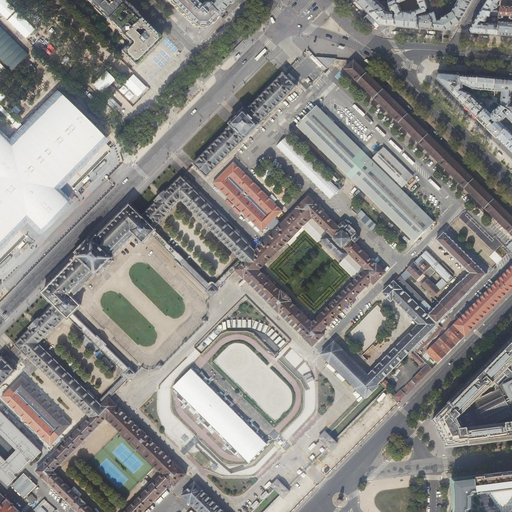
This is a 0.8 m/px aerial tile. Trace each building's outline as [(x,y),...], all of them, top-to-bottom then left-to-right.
[(122,0),(92,0),(90,3),(106,18),(124,1),(122,0)] [(167,0),(173,6),(189,22),(194,26),(206,26),(210,23),(218,15),(206,3),(200,9),(195,4),(196,3),(193,0),(192,0),(192,1),(191,0),(167,0)] [(211,0),(211,1),(209,0),(208,0),(206,3),(218,15),(227,6),(232,0),(211,0)] [(366,8),(357,0),(353,0),(352,1),(362,12),(366,8)] [(357,0),(366,8),(369,12),(383,8),(391,5),(390,0),(385,3),(383,2),(382,3),(378,0),(357,0)] [(394,12),(398,25),(408,26),(410,26),(419,27),(417,14),(417,12),(422,11),(426,9),(427,9),(426,7),(428,7),(425,0),(389,0),(390,0),(391,5),(394,12)] [(425,0),(428,7),(426,7),(427,9),(427,10),(429,9),(430,12),(417,14),(419,27),(437,28),(440,28),(431,0),(430,0),(425,0)] [(433,0),(431,0),(440,28),(447,29),(460,21),(461,20),(453,9),(448,2),(446,0),(438,0),(443,13),(444,16),(441,18),(437,6),(436,7),(433,0)] [(457,0),(458,0),(453,9),(461,20),(467,9),(472,0),(457,0)] [(499,5),(501,0),(487,0),(482,8),(491,10),(500,11),(500,9),(497,9),(495,7),(496,6),(497,7),(498,6),(499,5)] [(511,0),(508,0),(508,6),(501,5),(500,9),(500,11),(500,16),(504,16),(504,14),(505,14),(510,14),(510,17),(511,16),(511,0)] [(132,24),(140,16),(131,8),(124,1),(106,18),(122,34),(130,26),(128,24),(130,23),(132,24)] [(386,11),(383,8),(369,12),(381,23),(385,24),(386,24),(398,25),(394,12),(389,11),(389,9),(387,9),(386,11)] [(491,10),(482,8),(480,13),(475,20),(479,22),(481,20),(489,20),(491,10)] [(500,11),(491,10),(489,20),(489,23),(488,33),(492,33),(498,34),(500,16),(500,11)] [(140,16),(132,24),(130,26),(122,34),(129,41),(129,44),(121,51),(134,65),(135,64),(139,60),(149,50),(156,42),(157,42),(161,38),(150,27),(140,16)] [(511,34),(511,16),(510,17),(504,16),(500,16),(498,34),(506,34),(511,34)] [(479,22),(475,20),(471,28),(472,31),(480,32),(488,33),(489,23),(489,20),(481,20),(479,22)] [(327,69),(336,59),(323,57),(317,57),(316,57),(327,69)] [(511,216),(479,184),(354,60),(345,69),(511,234),(511,216)] [(206,176),(207,177),(208,176),(240,143),(241,143),(242,142),(245,139),(245,140),(260,125),(260,124),(263,121),(264,120),(263,120),(296,87),(297,86),(296,85),(285,74),(284,72),(282,74),(283,74),(267,90),(250,107),(250,106),(249,108),(246,110),(244,109),(237,116),(229,124),(231,126),(228,128),(227,129),(228,130),(211,147),(195,163),(194,163),(193,164),(194,164),(195,165),(195,164),(206,176)] [(459,86),(460,75),(452,74),(439,73),(436,78),(444,86),(451,93),(459,86)] [(470,75),(460,75),(459,86),(463,87),(463,85),(473,89),(477,90),(478,76),(470,75)] [(488,77),(478,76),(477,90),(477,94),(479,95),(480,95),(481,90),(492,91),(492,100),(494,101),(494,98),(495,91),(496,78),(488,77)] [(511,79),(507,79),(496,78),(495,91),(501,92),(502,93),(501,106),(506,109),(511,112),(511,113),(511,106),(511,97),(511,79)] [(466,89),(463,87),(459,86),(451,93),(457,99),(464,106),(477,94),(474,92),(471,95),(471,94),(464,91),(466,89)] [(479,95),(477,94),(464,106),(471,113),(477,119),(489,106),(494,101),(492,100),(488,99),(484,102),(483,101),(481,103),(476,98),(479,95)] [(297,125),(415,242),(435,222),(359,147),(317,105),(297,125)] [(487,128),(506,109),(501,106),(492,114),(490,112),(492,110),(490,109),(491,108),(489,106),(477,119),(482,123),(487,128)] [(497,139),(511,123),(511,113),(511,112),(506,109),(487,128),(492,134),(497,139)] [(511,123),(497,139),(502,143),(511,153),(511,123)] [(375,151),(380,144),(376,141),(371,147),(375,151)] [(372,159),(402,189),(413,176),(384,147),(372,159)] [(283,210),(234,162),(213,182),(262,231),(268,225),(275,218),(283,210)] [(142,511),(171,483),(175,486),(186,474),(178,465),(177,466),(153,441),(142,430),(142,431),(110,398),(129,379),(130,380),(136,374),(130,368),(129,369),(106,346),(107,345),(98,336),(97,336),(74,313),(81,306),(73,299),(72,298),(97,273),(99,276),(114,261),(111,259),(135,235),(136,235),(144,243),(151,235),(174,258),(173,259),(183,268),(183,267),(207,290),(206,291),(212,297),(218,291),(217,290),(236,270),(244,279),(244,278),(269,303),(279,313),(280,313),(304,337),(313,346),(324,334),(322,331),(371,281),(374,284),(386,272),(377,264),(376,264),(355,243),(359,239),(359,237),(356,233),(355,232),(355,231),(350,226),(349,226),(348,225),(348,226),(344,223),(342,223),(338,226),(317,205),(308,196),(296,208),(296,209),(281,224),(274,231),(255,251),(192,189),(193,188),(181,177),(166,192),(165,191),(160,196),(155,201),(156,202),(142,217),(130,205),(99,236),(98,234),(92,240),(90,238),(83,245),(76,253),(78,255),(72,260),(74,262),(43,293),(55,305),(41,319),(39,318),(34,323),(29,328),(31,329),(15,344),(27,356),(27,355),(90,417),(64,444),(62,442),(60,444),(62,446),(45,463),(45,462),(36,471),(48,483),(49,482),(72,506),(78,511),(142,511)] [(418,202),(422,206),(427,201),(423,197),(418,202)] [(268,225),(274,231),(281,224),(275,218),(268,225)] [(424,299),(405,281),(401,276),(395,282),(394,281),(382,293),(391,301),(394,299),(419,324),(368,375),(342,350),(343,350),(334,341),(321,355),(330,363),(355,387),(355,388),(364,397),(365,398),(367,397),(378,386),(377,386),(378,385),(378,384),(379,383),(386,389),(387,390),(392,385),(384,378),(412,349),(415,352),(417,353),(442,327),(438,323),(449,312),(471,290),(487,274),(474,261),(444,232),(436,240),(469,273),(461,281),(461,280),(439,302),(440,303),(433,309),(423,300),(424,299)] [(442,279),(435,286),(428,279),(422,284),(422,285),(434,296),(453,277),(452,276),(454,275),(442,262),(440,264),(426,250),(403,273),(408,278),(411,281),(414,277),(417,279),(422,274),(425,270),(431,275),(435,271),(442,279)] [(426,357),(434,365),(437,363),(438,364),(447,355),(455,346),(464,338),(511,288),(511,265),(452,326),(444,335),(435,344),(426,353),(423,356),(425,358),(426,357)] [(422,274),(417,279),(422,284),(428,279),(422,274)] [(377,305),(349,333),(366,349),(394,321),(377,305)] [(298,397),(238,337),(213,361),(274,421),(298,397)] [(382,339),(376,346),(378,348),(384,341),(382,339)] [(455,397),(432,420),(435,423),(437,425),(437,426),(438,429),(438,430),(439,433),(442,438),(444,441),(445,441),(446,448),(511,439),(511,339),(500,351),(492,360),(456,396),(455,397)] [(346,349),(356,359),(359,356),(349,346),(346,349)] [(418,354),(417,353),(415,352),(412,355),(421,365),(425,361),(421,357),(421,356),(418,353),(418,354)] [(0,385),(15,371),(16,370),(15,369),(3,358),(4,358),(3,357),(1,358),(2,358),(0,359),(0,385)] [(400,402),(433,369),(427,364),(394,397),(399,403),(400,403),(400,402)] [(22,376),(1,397),(50,445),(71,424),(22,376)] [(0,478),(8,486),(14,480),(7,473),(10,470),(15,475),(31,459),(26,454),(29,452),(35,458),(42,452),(0,410),(0,478)] [(328,447),(331,450),(337,443),(335,441),(328,434),(325,431),(319,437),(328,447)] [(511,511),(511,470),(507,471),(490,473),(489,474),(477,475),(477,482),(479,494),(491,492),(511,489),(511,511)] [(12,486),(24,498),(37,485),(24,473),(12,486)] [(468,511),(469,510),(470,509),(471,509),(471,508),(471,496),(473,496),(474,495),(474,494),(475,493),(479,492),(477,482),(477,475),(475,475),(470,476),(455,478),(452,478),(451,478),(451,479),(452,488),(453,506),(452,511),(468,511)] [(281,495),(284,498),(290,491),(287,489),(277,479),(271,486),(275,489),(281,495)] [(182,496),(198,511),(224,511),(203,491),(204,490),(195,482),(182,496)] [(511,489),(491,492),(501,506),(501,511),(511,511),(511,489)] [(19,511),(20,511),(8,499),(7,500),(0,493),(0,511),(19,511)]
